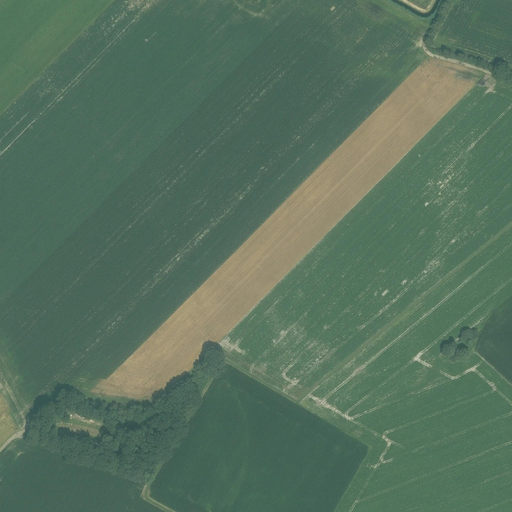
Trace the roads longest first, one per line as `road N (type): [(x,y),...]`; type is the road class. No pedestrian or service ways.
road 1 (track): [(170,511),(146,491),(219,352)]
road 2 (track): [(511,83),(427,52),(447,0)]
